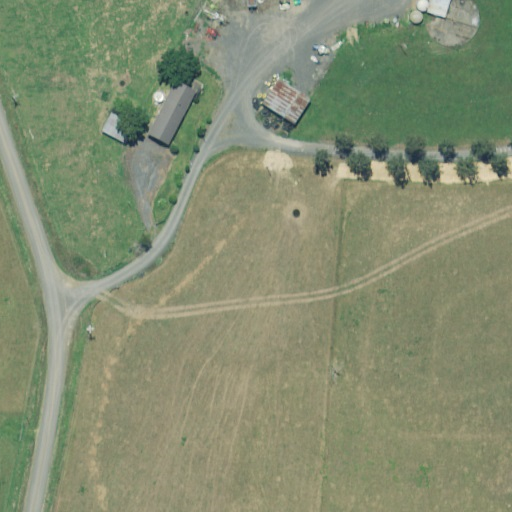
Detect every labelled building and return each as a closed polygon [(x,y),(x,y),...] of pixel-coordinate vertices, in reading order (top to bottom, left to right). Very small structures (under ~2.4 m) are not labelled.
[(450,0),(431,0),(431,3),(422,0),(419,0),(417,10),(445,18),(450,0)] [(422,13),(412,12),(411,23),(421,24),(422,13)] [(309,100),(278,80),(262,105),(294,125),(309,100)] [(196,93),(175,82),(148,135),(169,146),(196,93)] [(135,126),(111,114),(102,132),(126,144),(135,126)]
